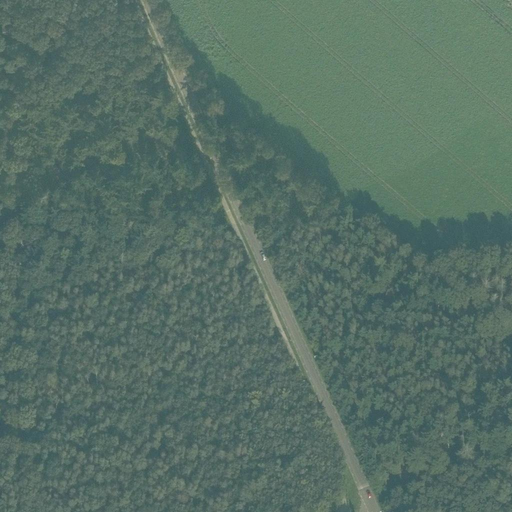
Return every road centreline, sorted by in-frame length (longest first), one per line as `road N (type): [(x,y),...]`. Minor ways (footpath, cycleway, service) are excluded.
road 1 (tertiary): [(374,511),(146,0)]
road 2 (track): [(21,511),(19,164),(35,0)]
